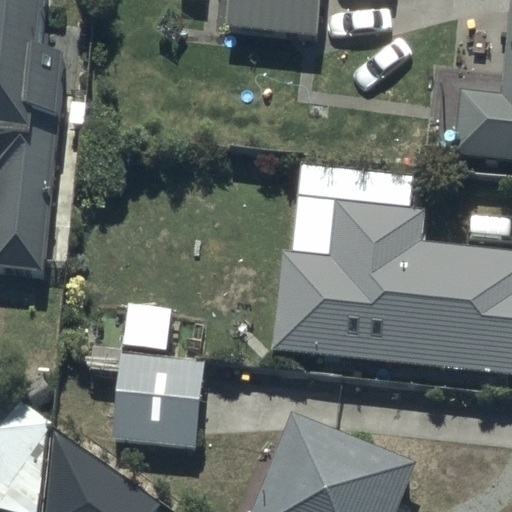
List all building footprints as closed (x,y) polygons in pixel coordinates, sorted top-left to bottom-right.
[(0,0),(0,195),(0,197),(0,267),(50,272),(61,120),(69,121),(74,51),(53,49),(57,0),(0,0)] [(318,0),(225,0),(222,32),(312,44),(318,0)] [(436,67),(429,147),(460,150),(460,157),(511,162),(511,43),(509,74),(436,67)] [(287,252),(276,351),(511,377),(511,251),(428,242),(432,210),(340,199),(333,257),(287,252)] [(206,362),(122,354),(113,439),(197,447),(206,362)] [(0,507),(20,511),(43,511),(44,445),(56,426),(0,386),(0,507)] [(301,412),(260,511),(405,511),(426,466),(301,412)] [(157,511),(162,506),(55,432),(48,511),(157,511)]
